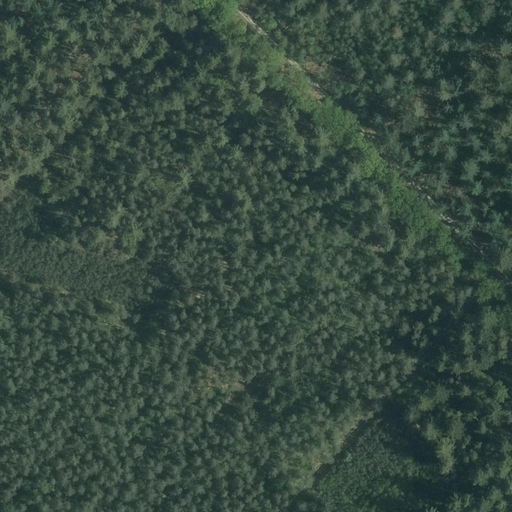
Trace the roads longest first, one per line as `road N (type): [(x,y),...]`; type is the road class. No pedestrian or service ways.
road 1 (track): [(230,0),(511,285)]
road 2 (track): [(498,271),(279,511)]
